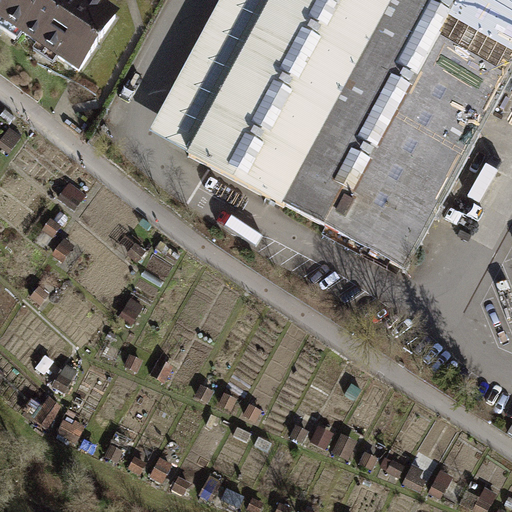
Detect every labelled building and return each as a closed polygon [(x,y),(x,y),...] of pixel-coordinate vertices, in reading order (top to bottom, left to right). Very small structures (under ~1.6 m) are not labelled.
[(0,0),(0,24),(84,80),(126,16),(101,0),(0,0)] [(188,155),(272,0),(219,0),(148,133),(188,155)] [(511,0),(272,0),(188,155),(407,275),(511,82),(511,0)] [(25,137),(14,131),(6,144),(17,151),(25,137)] [(60,202),(75,212),(84,200),(68,189),(60,202)] [(111,193),(107,197),(114,203),(118,199),(111,193)] [(63,231),(52,224),(46,235),(57,241),(63,231)] [(62,247),(54,257),(64,266),(73,255),(62,247)] [(145,257),(136,248),(129,255),(138,264),(145,257)] [(511,316),(511,287),(503,291),(511,316)] [(147,309),(135,301),(123,319),(135,327),(147,309)] [(21,342),(13,335),(5,345),(13,352),(21,342)] [(145,363),(132,356),(125,369),(139,376),(145,363)] [(82,375),(67,367),(56,389),(72,396),(82,375)] [(216,396),(200,388),(194,400),(209,408),(216,396)] [(293,403),(282,398),(278,406),(289,411),(293,403)] [(266,408),(255,402),(252,407),(264,413),(266,408)] [(82,428),(68,420),(59,435),(74,443),(82,428)] [(309,434),(299,429),(293,442),(302,447),(309,434)] [(252,439),(237,431),(231,443),(246,451),(252,439)] [(335,438),(321,431),(313,447),(327,454),(335,438)] [(102,443),(91,437),(83,454),(94,459),(102,443)] [(357,445),(344,440),(338,454),(351,460),(357,445)] [(375,460),(368,456),(361,472),(368,475),(375,460)] [(480,461),(474,458),(467,471),(473,474),(480,461)] [(149,466),(135,460),(131,471),(144,476),(149,466)] [(404,468),(395,463),(386,479),(396,484),(404,468)] [(427,477),(415,471),(407,488),(419,494),(427,477)] [(454,480),(443,474),(431,497),(442,502),(454,480)] [(194,487),(179,480),(174,493),(188,499),(194,487)] [(491,511),(500,496),(488,490),(476,511),(491,511)] [(239,511),(245,501),(232,496),(225,511),(226,511),(239,511)] [(213,511),(215,507),(199,501),(194,511),(213,511)]
